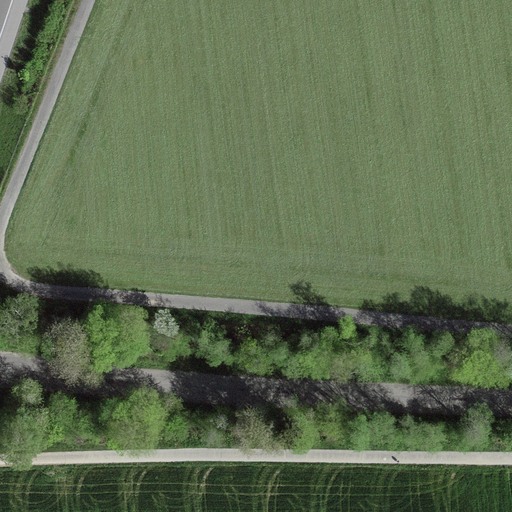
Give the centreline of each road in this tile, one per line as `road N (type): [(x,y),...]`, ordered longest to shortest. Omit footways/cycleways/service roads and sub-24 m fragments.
road 1 (track): [(511,329),(40,290),(18,284),(0,261)]
road 2 (unclassified): [(511,401),(0,368)]
road 3 (track): [(0,459),(511,457)]
road 4 (track): [(0,226),(89,0)]
